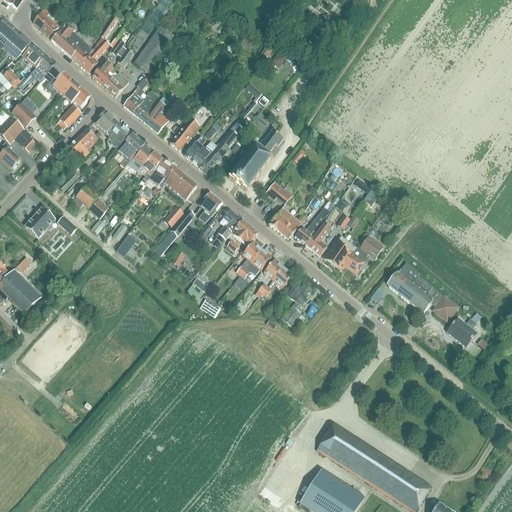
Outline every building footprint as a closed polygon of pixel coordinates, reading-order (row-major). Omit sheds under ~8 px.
[(3,0),(3,1),(16,11),(23,0),(3,0)] [(49,15),(44,10),(33,24),(50,40),(59,29),(47,18),(49,15)] [(101,37),(105,40),(118,21),(114,18),(101,37)] [(32,45),(6,22),(4,20),(0,24),(0,50),(1,51),(7,45),(21,57),(32,45)] [(67,24),(52,41),(51,42),(79,67),(93,52),(73,33),(75,31),(67,24)] [(147,75),(173,37),(159,28),(133,65),(147,75)] [(98,65),(96,63),(110,47),(103,40),(95,48),(93,52),(79,67),(88,76),(98,65)] [(109,54),(115,58),(124,45),(119,41),(109,54)] [(47,58),(33,46),(22,58),(36,70),(47,58)] [(267,58),(272,51),(267,47),(262,54),(267,58)] [(118,63),(125,68),(133,56),(126,51),(118,63)] [(278,56),(274,61),(281,66),(284,61),(278,56)] [(44,80),(56,66),(47,58),(36,70),(36,71),(34,73),(31,76),(34,79),(37,81),(39,78),(43,81),(44,80)] [(107,77),(112,71),(104,64),(92,79),(102,88),(110,80),(107,77)] [(53,87),(64,74),(56,66),(44,80),(50,85),(48,87),(52,90),(53,89),(53,87)] [(112,71),(107,77),(110,80),(102,88),(115,100),(129,84),(119,75),(118,77),(111,72),(112,71)] [(18,81),(10,72),(3,78),(5,79),(12,87),(18,81)] [(90,98),(64,74),(53,87),(53,89),(71,105),(74,102),(81,109),(90,98)] [(34,79),(31,76),(19,90),(24,94),(33,84),(31,83),(34,79)] [(18,81),(12,87),(14,90),(21,84),(18,81)] [(143,103),(138,98),(148,86),(143,82),(137,88),(139,90),(130,100),(129,98),(123,104),(126,106),(124,108),(133,115),(139,107),(139,108),(143,103)] [(249,85),(245,90),(256,99),(260,94),(249,85)] [(144,103),(143,103),(139,108),(139,107),(133,115),(157,136),(168,122),(162,117),(167,111),(157,103),(158,101),(150,95),(144,103)] [(263,97),(258,103),(264,108),(269,102),(263,97)] [(8,98),(2,101),(7,108),(12,104),(8,98)] [(194,110),(197,106),(189,101),(186,105),(194,110)] [(255,104),(238,123),(240,124),(256,105),(255,104)] [(11,115),(26,129),(36,119),(21,105),(11,115)] [(200,121),(207,113),(199,106),(192,114),(200,121)] [(81,115),(78,112),(73,108),(60,122),(67,129),(81,115)] [(112,133),(119,126),(104,113),(94,125),(109,138),(108,140),(108,141),(114,134),(112,133)] [(4,126),(0,129),(0,138),(9,147),(14,141),(28,154),(36,145),(22,133),(23,132),(10,119),(4,126)] [(180,132),(169,146),(178,153),(199,128),(189,120),(180,131),(180,132)] [(216,148),(198,169),(206,177),(207,176),(213,169),(228,152),(226,150),(237,138),(236,137),(242,131),(236,125),(216,148)] [(116,150),(129,135),(119,126),(112,133),(114,134),(108,141),(112,144),(110,145),(116,150)] [(217,133),(212,129),(204,138),(209,142),(217,133)] [(98,141),(87,131),(69,148),(82,161),(89,154),(87,152),(98,141)] [(270,160),(271,161),(272,160),(271,159),(271,158),(272,157),(271,157),(270,158),(268,156),(275,146),(277,148),(283,140),(272,132),(264,143),(263,142),(258,148),(256,147),(257,146),(256,145),(255,146),(254,146),(253,145),(252,146),(253,147),(249,153),(248,152),(247,153),(248,154),(243,161),(242,160),(241,161),(242,162),(237,168),(236,167),(236,168),(237,169),(232,175),(231,174),(230,175),(231,176),(229,179),(228,178),(227,179),(229,180),(228,180),(245,193),(246,193),(247,193),(246,192),(248,189),(249,190),(250,189),(249,188),(253,182),(255,183),(256,182),(254,181),(259,175),(260,176),(261,174),(260,174),(265,167),(266,168),(267,167),(266,166),(270,160)] [(144,147),(131,136),(117,152),(126,160),(120,167),(124,170),(144,147)] [(200,148),(205,142),(201,138),(184,158),(191,163),(198,155),(196,153),(200,148)] [(198,169),(216,148),(211,144),(206,149),(204,151),(200,148),(196,153),(198,155),(191,163),(198,169)] [(14,171),(16,169),(16,166),(19,162),(13,156),(13,155),(4,146),(0,150),(0,161),(11,172),(12,170),(14,171)] [(142,168),(153,155),(144,147),(128,167),(131,169),(136,163),(140,167),(139,168),(140,170),(142,168)] [(148,181),(162,161),(153,155),(142,168),(148,173),(144,178),(148,181)] [(168,181),(175,171),(162,161),(148,181),(149,179),(160,186),(159,186),(164,178),(168,181)] [(196,188),(175,171),(168,181),(164,178),(159,186),(160,186),(162,183),(164,185),(185,202),(196,188)] [(72,176),(59,189),(64,194),(77,180),(72,176)] [(360,193),(363,190),(352,180),(349,183),(360,193)] [(282,192),(273,185),(265,194),(274,202),(276,199),(285,206),(292,198),(283,190),(282,192)] [(74,202),(72,204),(79,210),(83,206),(88,211),(99,199),(86,188),(77,198),(75,200),(74,202)] [(211,218),(221,205),(209,194),(198,207),(205,212),(198,220),(204,225),(211,217),(211,218)] [(99,220),(108,210),(98,201),(89,211),(99,220)] [(175,208),(164,223),(171,228),(182,214),(175,208)] [(25,228),(38,241),(55,222),(42,210),(25,228)] [(282,210),(268,226),(277,234),(287,242),(301,226),(297,223),(282,210)] [(306,248),(323,226),(326,222),(325,221),(330,215),(323,210),(305,232),(302,230),(295,239),(306,248)] [(171,232),(177,237),(194,217),(188,212),(171,232)] [(217,243),(213,248),(217,251),(225,241),(231,235),(242,222),(229,212),(223,220),(230,226),(227,230),(224,228),(218,235),(214,241),(217,243)] [(302,216),(297,223),(301,226),(306,219),(302,216)] [(108,228),(114,221),(111,217),(104,224),(108,228)] [(337,227),(343,232),(350,222),(344,218),(337,227)] [(63,219),(57,225),(71,237),(77,231),(63,219)] [(352,231),(358,223),(353,219),(347,227),(352,231)] [(99,221),(91,231),(96,235),(104,225),(99,221)] [(117,234),(122,237),(128,226),(119,221),(107,241),(111,243),(117,234)] [(247,248),(258,235),(242,222),(231,235),(233,237),(232,238),(243,246),(242,248),(245,250),(247,248)] [(323,226),(306,248),(319,258),(326,249),(320,244),(330,231),(333,227),(326,222),(323,226)] [(207,227),(196,240),(200,244),(211,230),(207,227)] [(171,232),(157,249),(163,254),(177,237),(171,232)] [(340,273),(360,246),(357,249),(341,238),(324,262),(340,273)] [(362,247),(360,246),(340,273),(341,273),(343,269),(355,278),(365,265),(363,263),(368,257),(374,262),(383,250),(367,239),(362,247)] [(235,254),(239,249),(232,242),(227,247),(235,254)] [(251,265),(262,252),(253,244),(242,257),(251,265)] [(122,245),(116,253),(123,259),(130,251),(122,245)] [(270,259),(262,252),(251,265),(259,272),(270,259)] [(178,267),(184,257),(177,254),(172,264),(178,267)] [(187,256),(181,262),(188,269),(194,263),(187,256)] [(26,259),(16,270),(20,275),(31,264),(26,259)] [(273,283),(283,270),(274,262),(263,275),(273,283)] [(418,277),(419,276),(406,265),(400,272),(397,276),(397,275),(387,287),(423,316),(432,303),(437,307),(432,313),(447,324),(458,310),(418,277)] [(0,293),(23,316),(40,300),(12,273),(9,276),(0,266),(0,293)] [(241,278),(246,271),(243,268),(237,274),(241,278)] [(201,269),(190,278),(200,289),(211,279),(201,269)] [(292,277),(283,270),(273,283),(281,290),(292,277)] [(244,281),(250,274),(246,271),(241,278),(244,281)] [(262,296),(268,289),(264,286),(258,293),(262,296)] [(300,290),(295,286),(286,297),(295,305),(281,321),(290,329),(301,316),(297,312),(300,308),(301,309),(307,302),(305,300),(311,292),(303,286),(300,290)] [(370,301),(380,302),(379,306),(389,308),(390,301),(382,300),(383,287),(372,286),(370,301)] [(266,299),(272,292),(268,289),(262,296),(266,299)] [(214,315),(218,306),(202,298),(198,307),(214,315)] [(397,315),(399,309),(391,306),(389,311),(397,315)] [(465,349),(476,335),(458,320),(446,334),(465,349)] [(0,321),(0,338),(9,347),(17,339),(5,327),(0,321)] [(410,326),(416,335),(421,330),(415,322),(410,326)] [(482,341),(478,347),(483,351),(488,346),(482,341)] [(416,511),(431,490),(333,426),(316,452),(407,511),(416,511)] [(321,472),(299,506),(308,511),(354,511),(363,499),(321,472)] [(256,489),(263,496),(270,489),(263,482),(256,489)]
